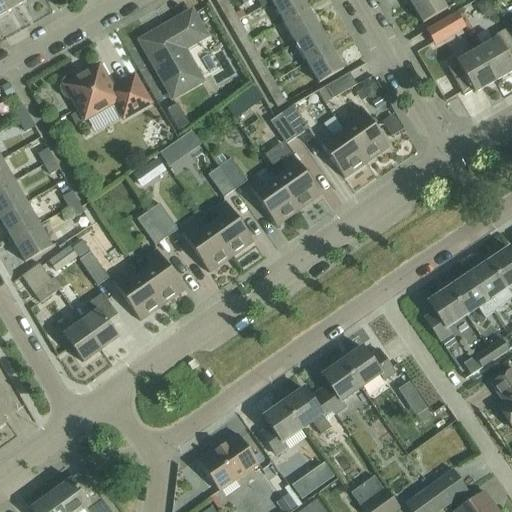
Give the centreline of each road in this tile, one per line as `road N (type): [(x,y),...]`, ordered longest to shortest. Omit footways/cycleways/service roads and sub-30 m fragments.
road 1 (tertiary): [(109,394),(445,157)]
road 2 (residential): [(158,456),(377,294)]
road 3 (residential): [(511,487),(377,294)]
road 4 (residential): [(445,157),(355,0)]
road 5 (residential): [(377,294),(511,204)]
road 6 (residential): [(72,418),(0,294)]
road 7 (residential): [(0,65),(111,0)]
